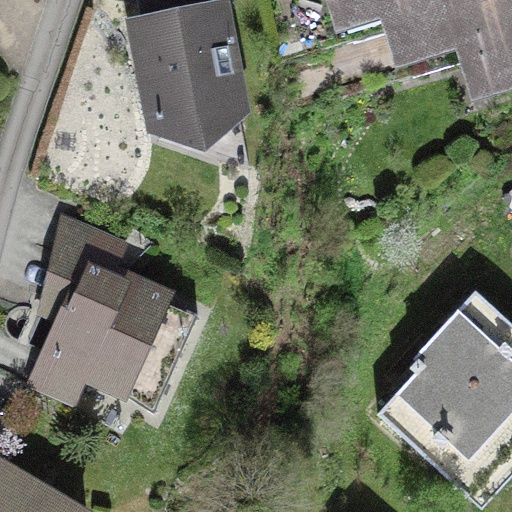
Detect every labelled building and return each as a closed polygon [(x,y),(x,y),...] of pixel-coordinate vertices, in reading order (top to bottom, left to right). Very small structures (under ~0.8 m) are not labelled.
[(154,123),(202,140),(239,107),(217,0),(155,0),(159,21),(136,25),(154,123)] [(479,58),(489,92),(511,85),(511,0),(329,0),(358,94),(479,58)] [(474,294),(474,293),(511,327),(511,200),(448,270),(474,294)] [(83,372),(153,415),(197,316),(88,267),(49,356),(83,372)] [(511,327),(474,293),(474,294),(412,361),(416,365),(411,370),(415,374),(377,415),(466,496),(511,446),(511,327)] [(0,511),(75,511),(48,505),(40,491),(21,486),(13,472),(0,468),(0,511)]
